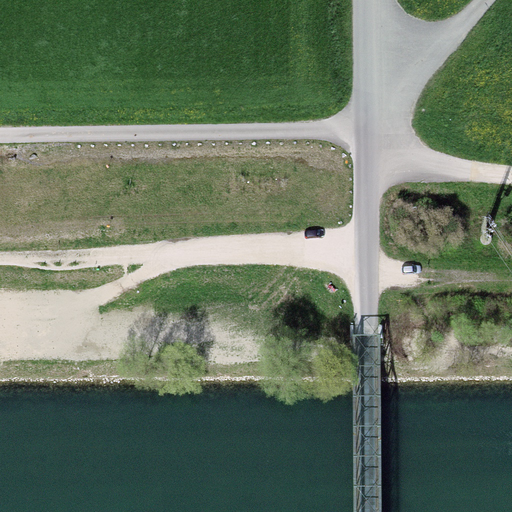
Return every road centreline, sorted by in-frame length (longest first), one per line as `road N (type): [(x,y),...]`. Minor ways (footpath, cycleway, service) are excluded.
road 1 (track): [(0,257),(283,251),(428,273),(511,273)]
road 2 (track): [(371,134),(0,136)]
road 3 (unclassified): [(371,0),(366,324)]
road 4 (unclassified): [(366,511),(366,324)]
road 5 (track): [(371,160),(511,175)]
road 6 (track): [(372,64),(427,54),(489,0)]
